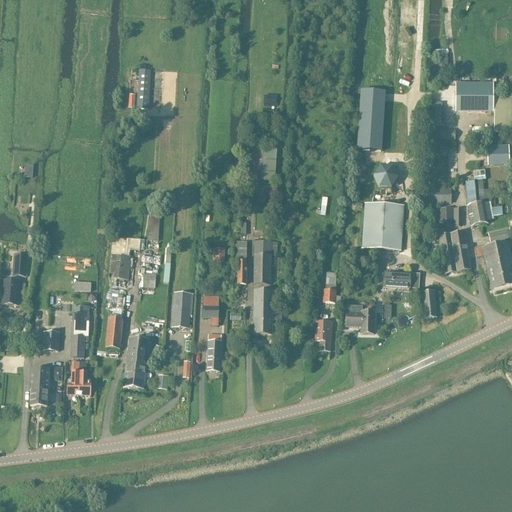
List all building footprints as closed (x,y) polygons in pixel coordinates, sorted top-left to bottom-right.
[(148,110),(150,72),(139,71),(136,110),(148,110)] [(455,85),(455,112),(465,113),(493,113),(494,86),(459,85),(455,85)] [(382,133),(385,93),(361,91),(358,131),(382,133)] [(511,135),(511,99),(494,99),(493,134),(511,135)] [(277,136),(277,133),(275,129),(273,128),(272,127),(268,126),(266,126),(264,127),(261,128),(259,131),(258,134),(258,135),(258,139),(259,141),(261,142),(263,144),(267,145),(271,145),(272,144),(274,143),(276,140),(277,138),(277,136)] [(455,140),(455,132),(438,132),(438,140),(455,140)] [(274,182),(276,150),(262,149),(260,181),(274,182)] [(497,162),(509,159),(506,150),(495,153),(497,162)] [(386,197),(387,190),(391,190),(398,180),(393,168),(380,167),(373,178),(378,189),(380,189),(379,197),(386,197)] [(487,221),(493,220),(490,203),(491,203),(490,191),(483,191),(482,181),(465,183),(467,207),(471,228),(488,225),(487,221)] [(445,190),(430,190),(430,205),(445,205),(445,190)] [(400,252),(403,207),(364,205),(361,250),(400,252)] [(452,224),(453,224),(453,210),(439,210),(439,224),(446,224),(446,229),(452,229),(452,224)] [(149,215),(147,242),(158,243),(160,215),(149,215)] [(490,244),(504,240),(502,232),(488,236),(490,244)] [(446,276),(471,271),(464,233),(439,238),(446,276)] [(130,258),(129,258),(129,252),(139,253),(140,241),(113,239),(109,280),(128,281),(130,258)] [(246,286),(247,243),(237,243),(236,263),(238,263),(237,286),(246,286)] [(254,286),(270,286),(271,257),(277,257),(277,244),(271,244),(271,243),(255,243),(254,286)] [(491,293),(511,287),(511,268),(507,246),(483,251),(483,249),(481,250),(474,251),(476,259),(478,261),(481,260),(483,260),(491,293)] [(213,260),(213,264),(224,265),(225,254),(225,250),(219,250),(219,261),(213,260)] [(9,277),(8,282),(3,282),(1,306),(17,307),(19,283),(19,278),(26,279),(28,257),(14,255),(12,278),(9,277)] [(143,274),(142,288),(145,288),(150,289),(154,289),(155,275),(151,275),(146,274),(143,274)] [(323,291),(322,304),(335,305),(335,298),(335,292),(336,275),(326,274),(325,292),(323,291)] [(409,292),(410,276),(384,274),(383,290),(409,292)] [(411,276),(410,290),(418,290),(420,275),(417,275),(411,275),(411,276)] [(90,293),(91,285),(74,284),(74,292),(90,293)] [(424,320),(436,319),(434,294),(432,294),(432,292),(429,292),(430,294),(421,295),(424,320)] [(281,323),(281,313),(272,313),(272,300),(275,300),(275,298),(272,298),(272,293),(253,293),(253,336),(260,336),(260,338),(261,338),(261,336),(263,336),(263,338),(264,338),(264,336),(272,337),(272,322),(281,323)] [(187,328),(190,296),(173,294),(171,327),(187,328)] [(209,320),(209,321),(211,321),(211,327),(218,327),(218,321),(219,298),(203,298),(202,320),(209,320)] [(88,302),(87,312),(96,312),(96,313),(97,303),(88,302)] [(106,304),(105,310),(109,310),(109,316),(105,350),(119,351),(123,312),(124,306),(116,306),(106,304)] [(373,337),(374,315),(361,314),(361,316),(346,316),(345,330),(360,330),(360,337),(373,337)] [(75,333),(85,334),(85,324),(76,323),(75,333)] [(320,342),(319,352),(329,353),(331,324),(315,323),(314,332),(315,333),(315,342),(320,342)] [(44,352),(59,353),(60,334),(45,334),(44,352)] [(69,359),(83,360),(84,338),(71,337),(69,359)] [(221,337),(212,337),(208,337),(208,340),(206,373),(219,374),(221,337)] [(143,391),(148,343),(128,341),(123,390),(143,391)] [(71,363),(71,374),(79,374),(79,370),(79,369),(79,363),(72,363),(71,363)] [(54,368),(53,379),(62,380),(62,369),(54,368)] [(32,371),(31,387),(39,387),(39,391),(48,392),(49,372),(32,371)] [(66,397),(78,398),(79,383),(79,380),(79,374),(71,374),(71,380),(72,380),(72,383),(67,383),(66,397)] [(79,383),(78,398),(90,398),(91,383),(84,383),(84,380),(87,380),(87,374),(79,374),(79,380),(79,383)] [(47,408),(48,392),(39,391),(39,387),(31,387),(30,407),(47,408)]
